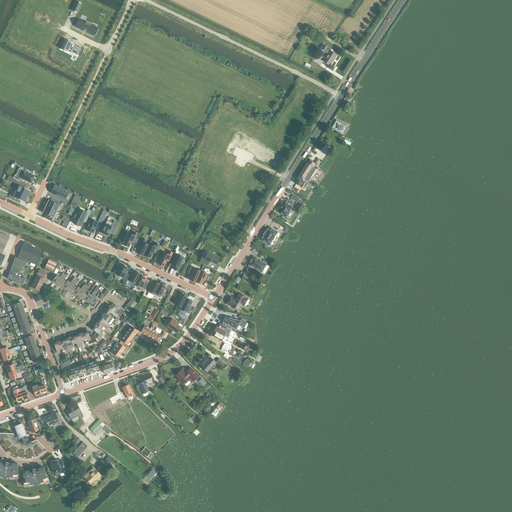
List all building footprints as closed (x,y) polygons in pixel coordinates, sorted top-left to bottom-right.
[(44,6),(41,11),(49,15),(52,10),(59,13),(63,5),(55,2),(56,1),(54,0),(46,0),(46,2),(44,1),(42,5),(44,6)] [(76,1),(71,10),(77,13),(81,4),(76,1)] [(79,19),(75,27),(83,30),(83,31),(84,30),(85,31),(85,32),(85,31),(93,35),(96,29),(91,26),(91,25),(90,25),(90,24),(86,23),(86,22),(85,22),(79,19)] [(64,38),(59,49),(64,51),(65,48),(70,51),(70,52),(76,55),(76,54),(78,55),(81,49),(73,45),(68,42),(69,41),(64,38)] [(337,55),(330,51),(332,49),(325,44),(322,49),(328,53),(323,61),(330,65),(337,55)] [(336,120),(332,128),(342,134),(347,126),(336,120)] [(321,141),(316,148),(320,151),(325,143),(321,141)] [(299,180),(296,184),(299,186),(304,189),(309,182),(308,181),(316,169),(314,167),(316,164),(310,160),(308,164),(307,163),(299,176),(297,179),(298,179),(299,180)] [(15,175),(13,178),(19,181),(20,178),(31,183),(35,176),(29,173),(30,172),(26,170),(26,171),(22,170),(19,177),(15,175)] [(15,180),(14,183),(18,185),(16,191),(27,196),(30,191),(26,189),(27,186),(15,180)] [(54,185),(51,192),(65,199),(68,192),(54,185)] [(9,195),(8,198),(19,203),(20,200),(24,202),(27,196),(16,191),(13,197),(9,195)] [(48,201),(45,206),(56,211),(59,206),(60,206),(62,203),(53,199),(51,202),(49,201),(48,200),(48,201)] [(291,206),(294,202),(288,199),(286,203),(285,202),(283,206),(282,206),(281,208),(281,209),(279,212),(285,217),(290,209),(291,210),(293,207),(291,206)] [(43,212),(42,213),(43,213),(45,214),(43,217),(51,221),(53,218),(56,211),(45,206),(43,212)] [(78,211),(72,222),(80,226),(82,221),(85,223),(88,218),(85,216),(86,214),(82,213),(82,212),(81,212),(78,211)] [(90,219),(85,230),(93,233),(98,222),(90,219)] [(102,229),(101,233),(107,236),(109,232),(113,234),(117,226),(112,224),(113,223),(107,220),(104,227),(103,226),(102,229)] [(264,235),(261,240),(269,245),(272,240),(273,240),(275,237),(274,237),(277,232),(269,227),(266,232),(264,235)] [(0,243),(5,246),(9,236),(0,232),(0,243)] [(127,233),(122,244),(128,247),(131,241),(136,243),(138,239),(135,238),(138,234),(133,232),(131,235),(127,233)] [(140,247),(137,253),(143,256),(149,244),(148,245),(145,243),(146,240),(142,238),(138,246),(140,247)] [(36,265),(42,251),(24,242),(18,258),(15,257),(12,265),(9,273),(7,279),(12,281),(12,282),(16,284),(17,283),(22,285),(25,279),(21,277),(22,275),(19,274),(21,268),(22,266),(24,267),(26,261),(36,265)] [(149,244),(143,256),(144,255),(149,258),(153,252),(155,253),(159,245),(155,243),(153,246),(149,244)] [(157,262),(157,263),(163,266),(166,260),(169,261),(173,253),(168,251),(167,254),(163,252),(159,259),(157,262)] [(203,256),(200,262),(207,266),(209,261),(216,264),(219,258),(208,252),(205,257),(203,256)] [(177,255),(172,265),(175,266),(174,269),(178,272),(181,264),(180,264),(184,258),(177,255)] [(251,262),(249,265),(263,272),(267,264),(254,257),(252,260),(252,259),(251,260),(252,260),(251,262),(250,261),(250,262),(251,262)] [(52,273),(57,262),(49,259),(44,270),(52,273)] [(118,271),(116,274),(124,279),(127,274),(124,272),(127,267),(121,264),(120,267),(118,267),(117,270),(118,271)] [(191,267),(188,273),(192,275),(189,280),(195,283),(200,271),(200,272),(191,267)] [(44,278),(46,274),(39,271),(37,274),(36,277),(36,276),(31,287),(39,291),(44,280),(42,279),(43,277),(44,278)] [(129,274),(126,280),(135,285),(134,286),(140,274),(135,271),(132,276),(129,274)] [(200,271),(195,283),(196,282),(201,284),(204,279),(207,280),(209,275),(200,271)] [(65,274),(57,285),(61,289),(63,287),(66,282),(67,281),(65,279),(67,276),(68,274),(66,272),(64,274),(65,274)] [(57,275),(52,281),(57,285),(65,274),(64,274),(63,273),(61,275),(58,274),(57,274),(57,275)] [(140,274),(134,286),(140,288),(141,287),(145,289),(148,283),(144,281),(145,278),(140,275),(140,274)] [(66,282),(63,287),(67,291),(77,278),(75,277),(73,279),(70,283),(67,281),(66,282)] [(77,278),(67,291),(72,295),(73,293),(77,288),(75,286),(78,282),(77,282),(79,280),(77,278)] [(149,285),(147,290),(149,291),(148,292),(154,295),(160,284),(159,283),(159,284),(154,282),(151,287),(149,285)] [(77,288),(73,293),(78,297),(88,285),(85,283),(84,285),(81,289),(78,287),(77,288)] [(160,284),(154,295),(154,294),(160,297),(161,296),(163,297),(165,292),(163,291),(165,286),(160,284)] [(88,285),(78,297),(83,301),(84,299),(88,294),(89,293),(89,292),(87,290),(88,288),(89,286),(88,285)] [(88,294),(84,299),(88,303),(96,293),(96,292),(98,290),(95,289),(94,291),(93,293),(90,291),(89,292),(89,293),(88,294)] [(96,293),(88,303),(93,307),(94,306),(98,300),(99,299),(97,297),(98,294),(96,293)] [(175,298),(173,303),(181,307),(180,309),(187,297),(181,293),(178,299),(175,298)] [(244,306),(248,298),(246,297),(238,293),(235,299),(231,297),(226,304),(230,306),(230,307),(238,311),(241,305),(244,306)] [(187,297),(180,309),(186,312),(189,313),(191,308),(189,307),(192,301),(186,298),(187,297)] [(15,311),(23,308),(20,302),(13,305),(15,311)] [(116,317),(118,319),(120,317),(114,312),(118,307),(113,303),(111,305),(110,304),(106,309),(116,317)] [(17,316),(24,314),(23,308),(15,311),(17,316)] [(102,314),(110,320),(113,318),(115,319),(114,319),(116,321),(118,319),(116,317),(106,309),(102,314)] [(148,318),(153,322),(160,312),(157,309),(152,316),(150,315),(148,318)] [(19,322),(27,320),(24,314),(17,316),(19,322)] [(110,320),(102,314),(99,319),(109,327),(110,325),(108,323),(110,320)] [(223,322),(222,324),(234,331),(235,329),(236,330),(239,325),(244,328),(247,322),(241,319),(240,321),(225,316),(222,322),(223,322)] [(107,329),(109,327),(99,319),(95,324),(101,328),(103,326),(107,329)] [(172,319),(167,326),(176,333),(180,327),(175,324),(177,322),(172,319)] [(21,328),(29,326),(27,320),(19,322),(21,328)] [(3,328),(2,323),(0,324),(0,335),(8,333),(8,330),(4,331),(3,328)] [(215,332),(212,336),(222,342),(224,337),(227,338),(229,338),(230,336),(230,334),(232,331),(234,333),(235,332),(234,331),(222,324),(219,323),(217,327),(216,326),(214,331),(215,332)] [(99,331),(101,328),(95,324),(91,328),(97,333),(95,335),(100,339),(103,334),(99,331)] [(145,335),(149,328),(144,325),(140,332),(145,335)] [(29,326),(21,328),(24,334),(31,332),(29,326)] [(127,331),(134,336),(137,331),(131,326),(127,331)] [(150,338),(154,331),(149,328),(145,335),(150,338)] [(87,331),(82,333),(84,340),(85,343),(88,342),(89,344),(95,342),(97,341),(94,336),(93,336),(90,337),(87,331)] [(130,340),(134,336),(127,331),(124,336),(130,340)] [(154,331),(150,338),(156,341),(159,334),(154,331)] [(2,345),(8,343),(9,343),(7,340),(4,341),(3,338),(9,336),(8,333),(0,335),(0,342),(1,342),(2,345)] [(82,333),(76,335),(80,347),(83,346),(81,342),(84,340),(82,333)] [(76,335),(70,337),(73,345),(76,343),(78,348),(80,347),(76,335)] [(32,336),(25,338),(27,344),(34,342),(32,336)] [(127,345),(130,340),(124,336),(121,340),(127,345)] [(70,337),(65,339),(69,351),(70,353),(72,352),(72,350),(71,349),(74,347),(73,345),(70,337)] [(65,339),(59,341),(62,349),(63,352),(66,350),(67,352),(69,351),(65,339)] [(56,349),(53,350),(55,356),(60,354),(59,350),(62,349),(59,341),(53,343),(56,349)] [(34,342),(27,344),(29,350),(36,347),(34,342)] [(8,343),(2,345),(3,348),(0,349),(0,350),(1,355),(16,350),(15,347),(8,350),(7,347),(9,347),(8,343)] [(115,348),(122,352),(125,348),(119,343),(115,348)] [(221,350),(225,353),(227,350),(227,351),(230,346),(224,343),(222,348),(221,350)] [(36,347),(29,350),(31,356),(39,353),(36,347)] [(122,352),(115,348),(114,347),(110,351),(111,352),(112,353),(118,357),(122,352)] [(16,350),(1,355),(3,361),(11,358),(10,356),(17,353),(16,350)] [(39,353),(31,356),(33,362),(35,361),(36,363),(40,362),(39,360),(41,359),(39,353)] [(207,372),(216,363),(210,357),(201,367),(207,372)] [(221,367),(224,363),(219,358),(216,361),(221,367)] [(91,362),(94,372),(96,372),(95,370),(99,369),(96,360),(91,362)] [(92,373),(94,372),(91,362),(86,364),(89,372),(91,372),(92,373)] [(13,364),(5,366),(8,373),(15,371),(18,369),(23,368),(22,365),(17,367),(15,367),(14,364),(13,364)] [(40,365),(33,367),(35,374),(42,372),(40,365)] [(86,375),(85,374),(82,365),(77,367),(80,375),(83,374),(84,376),(86,375)] [(104,373),(109,371),(106,365),(101,367),(102,369),(104,373)] [(15,371),(8,373),(10,380),(17,377),(16,374),(24,371),(25,372),(28,371),(27,369),(26,367),(23,368),(18,369),(15,371)] [(77,376),(80,375),(77,367),(72,369),(76,379),(78,378),(77,376)] [(199,376),(193,370),(191,367),(184,373),(181,370),(175,375),(178,378),(177,379),(183,384),(184,383),(185,384),(188,380),(191,383),(199,376)] [(73,379),(76,379),(72,369),(67,371),(70,379),(73,378),(73,379)] [(144,382),(136,386),(137,388),(140,386),(143,394),(142,394),(144,397),(148,395),(147,392),(149,391),(146,384),(154,380),(151,373),(142,377),(144,382)] [(37,384),(32,386),(33,389),(35,395),(40,393),(38,387),(37,384)] [(44,385),(38,387),(40,393),(46,391),(44,385)] [(128,385),(122,387),(125,396),(129,394),(130,397),(134,395),(132,391),(131,392),(128,385)] [(16,386),(12,388),(13,391),(17,402),(23,400),(19,389),(17,389),(16,386)] [(21,388),(19,389),(23,400),(28,398),(26,391),(24,387),(21,388)] [(125,396),(112,403),(113,406),(110,408),(113,413),(121,409),(121,408),(128,404),(130,407),(134,405),(129,396),(125,398),(125,396)] [(70,418),(81,412),(77,404),(66,410),(70,418)] [(223,410),(218,405),(210,414),(215,418),(223,410)] [(44,418),(41,420),(44,424),(46,423),(47,426),(58,422),(59,423),(63,421),(58,412),(55,413),(55,412),(51,413),(52,414),(44,417),(44,418)] [(34,419),(27,421),(30,429),(32,433),(34,432),(38,430),(37,426),(34,419)] [(99,419),(90,429),(95,434),(104,425),(99,419)] [(22,423),(13,426),(18,438),(26,435),(22,423)] [(13,433),(0,432),(0,440),(3,439),(3,442),(1,442),(5,449),(7,447),(9,449),(7,451),(13,455),(15,453),(17,453),(16,456),(23,458),(24,455),(26,455),(26,458),(34,456),(33,453),(35,452),(36,455),(42,451),(40,448),(43,447),(36,439),(31,441),(31,443),(27,445),(22,445),(16,442),(13,439),(12,436),(14,435),(13,433)] [(76,436),(71,442),(77,447),(82,441),(76,436)] [(82,442),(72,453),(77,457),(87,446),(82,442)] [(57,459),(50,461),(51,465),(50,465),(51,469),(52,469),(53,473),(55,473),(55,476),(60,475),(60,473),(64,472),(61,459),(58,460),(58,459),(57,459)] [(0,477),(1,477),(1,478),(5,479),(9,479),(9,478),(13,478),(17,477),(17,485),(32,485),(32,486),(33,486),(33,485),(36,486),(40,484),(41,484),(40,483),(44,482),(43,480),(48,477),(43,466),(36,470),(35,468),(30,469),(30,470),(23,471),(22,471),(22,472),(21,472),(19,472),(19,466),(17,466),(17,465),(17,462),(9,463),(9,462),(7,462),(4,462),(3,463),(0,461),(0,477)] [(84,478),(90,485),(91,483),(92,481),(93,482),(101,475),(95,468),(84,478)] [(153,469),(147,475),(151,479),(156,472),(153,469)]
